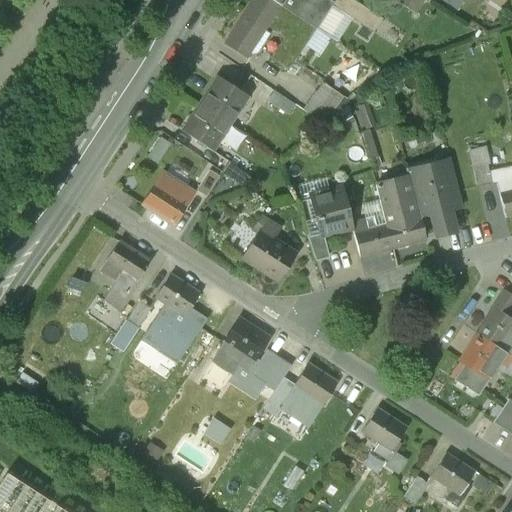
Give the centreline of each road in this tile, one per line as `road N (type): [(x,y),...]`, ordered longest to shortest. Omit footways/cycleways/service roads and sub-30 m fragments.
road 1 (residential): [(75,186),(296,329)]
road 2 (residential): [(296,329),(511,470)]
road 3 (residential): [(296,329),(310,309),(335,296),(511,247)]
road 4 (primary): [(193,0),(75,186)]
road 5 (primary): [(75,186),(0,300)]
